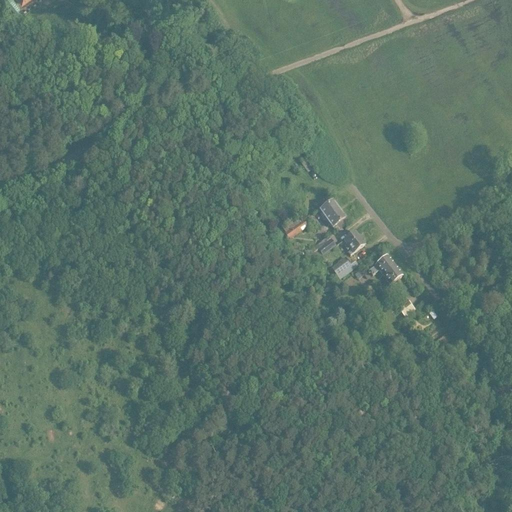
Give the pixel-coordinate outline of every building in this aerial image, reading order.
[(332,228),(345,219),(332,202),(319,211),(326,221),(324,222),(327,226),(329,225),(332,228)] [(302,220),(284,233),(289,240),(307,227),(302,220)] [(350,256),(365,245),(355,232),(344,241),(347,245),(345,246),(347,250),(349,248),(351,251),(348,253),(350,256)] [(319,253),(322,257),(336,247),(333,243),(331,240),(317,250),(319,253)] [(383,277),(396,268),(387,257),(367,272),(369,274),(370,273),(372,276),(379,271),(383,277)] [(345,258),(331,268),(337,277),(339,280),(357,266),(355,263),(350,266),(345,258)] [(402,276),(396,268),(383,277),(390,286),(402,276)] [(399,310),(404,317),(414,309),(408,303),(406,300),(396,308),(399,310)]
